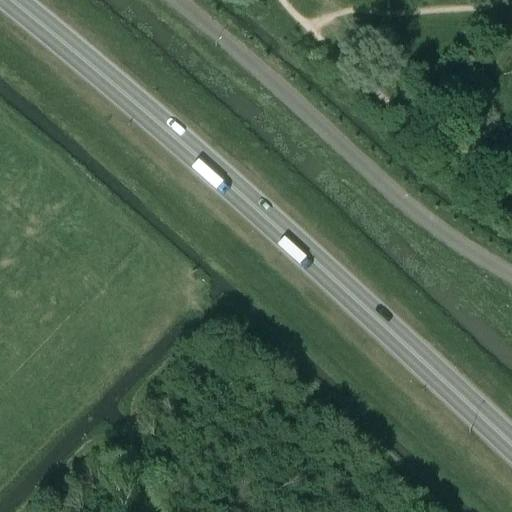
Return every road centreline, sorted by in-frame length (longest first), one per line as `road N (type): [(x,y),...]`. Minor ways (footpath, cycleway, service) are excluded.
road 1 (trunk): [(511,447),(288,234),(8,0)]
road 2 (track): [(436,511),(220,311)]
